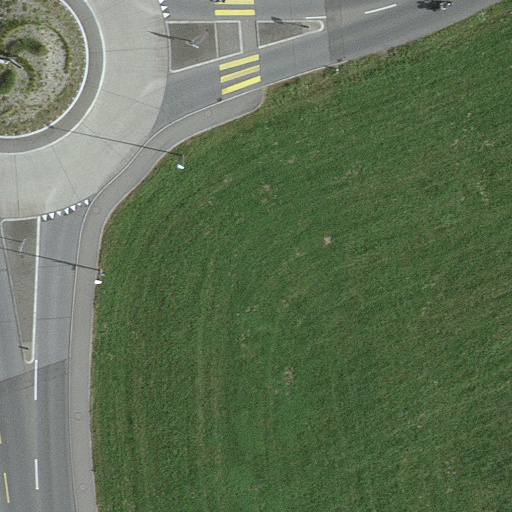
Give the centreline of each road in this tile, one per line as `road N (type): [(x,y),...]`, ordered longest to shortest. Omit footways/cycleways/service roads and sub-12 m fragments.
road 1 (primary): [(44,511),(18,182)]
road 2 (secondary): [(133,47),(359,14),(397,0)]
road 3 (primary): [(18,182),(90,152),(130,86),(133,47)]
